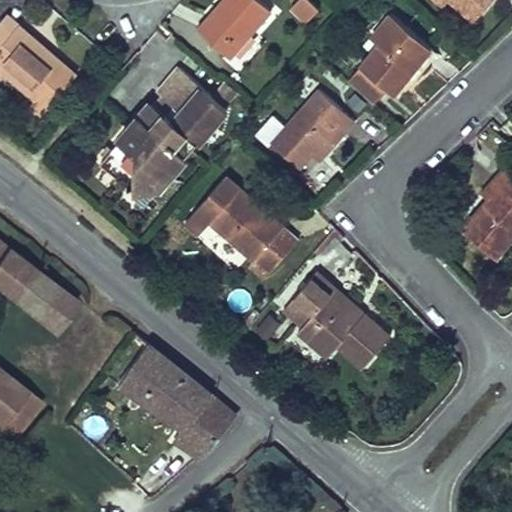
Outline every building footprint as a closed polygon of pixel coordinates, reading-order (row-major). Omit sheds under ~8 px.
[(192,29),(225,59),(267,14),(251,0),(222,0),(215,7),(219,11),(208,23),(202,18),(192,29)] [(311,0),(296,0),(289,8),(308,25),(322,9),(311,0)] [(447,0),(468,19),(485,0),(447,0)] [(49,55),(4,14),(0,19),(0,64),(22,85),(49,55)] [(374,45),(393,23),(384,15),(365,37),(374,45)] [(384,93),(387,95),(425,51),(393,23),(374,45),(355,68),(343,81),(372,106),(384,93)] [(61,66),(49,55),(22,85),(14,94),(26,105),(61,66)] [(211,124),(179,94),(188,84),(162,59),(146,75),(152,80),(131,102),(152,122),(156,117),(164,124),(157,131),(182,154),(211,124)] [(344,123),(312,95),(269,144),(296,167),(306,156),(312,161),(333,137),(344,123)] [(183,167),(131,122),(111,146),(114,149),(98,168),(129,195),(158,198),(183,167)] [(511,179),(500,170),(491,181),(495,185),(457,231),(490,259),(511,233),(511,179)] [(221,178),(182,223),(195,235),(207,221),(268,274),(295,243),(221,178)] [(33,264),(0,236),(0,281),(9,289),(33,264)] [(33,264),(9,289),(51,323),(74,297),(33,264)] [(364,312),(359,317),(329,291),(334,285),(316,270),(284,308),(300,322),(295,328),(325,354),(333,344),(359,366),(388,333),(364,312)] [(170,445),(193,460),(209,446),(236,415),(149,344),(120,387),(182,428),(170,445)] [(0,422),(13,434),(39,402),(0,369),(0,422)]
